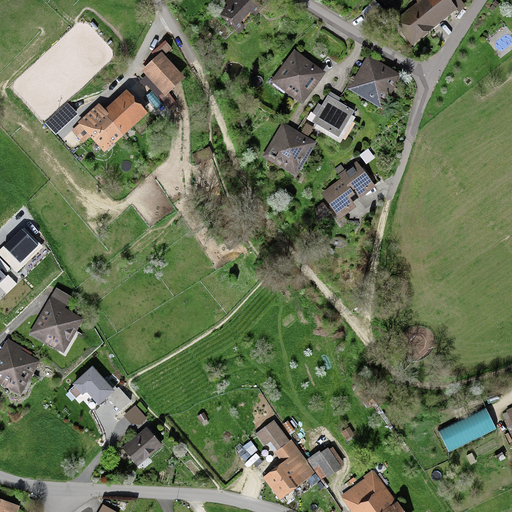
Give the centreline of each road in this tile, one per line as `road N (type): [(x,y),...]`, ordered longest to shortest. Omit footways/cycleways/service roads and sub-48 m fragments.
road 1 (unclassified): [(363,338),(263,216),(165,13)]
road 2 (residential): [(277,511),(202,495),(68,489)]
road 3 (unclassified): [(511,371),(461,384),(408,381),(363,338)]
road 4 (residential): [(428,78),(389,209)]
road 5 (unclassified): [(389,209),(363,338)]
